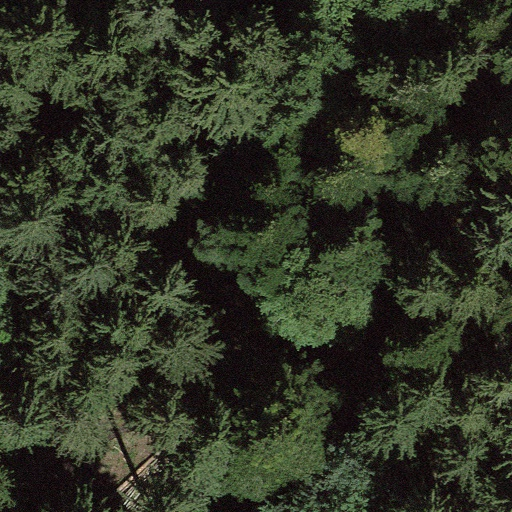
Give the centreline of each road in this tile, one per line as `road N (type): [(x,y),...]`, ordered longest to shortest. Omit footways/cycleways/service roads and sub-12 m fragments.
road 1 (track): [(0,460),(219,79),(175,0)]
road 2 (track): [(219,79),(456,0)]
